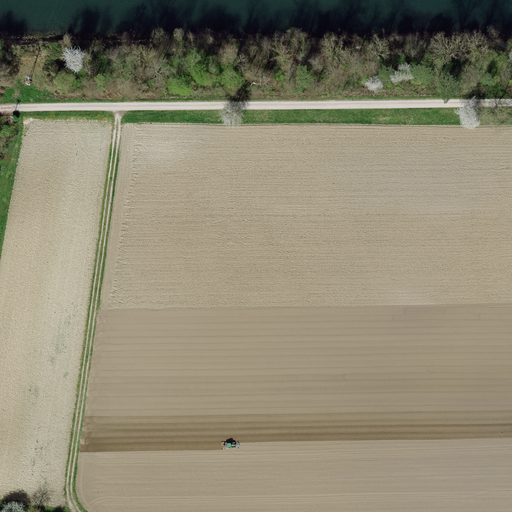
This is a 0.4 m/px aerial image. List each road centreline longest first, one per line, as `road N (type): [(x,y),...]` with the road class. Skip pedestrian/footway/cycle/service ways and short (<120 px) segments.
road 1 (track): [(511,104),(0,110)]
road 2 (track): [(119,106),(69,488),(77,511)]
